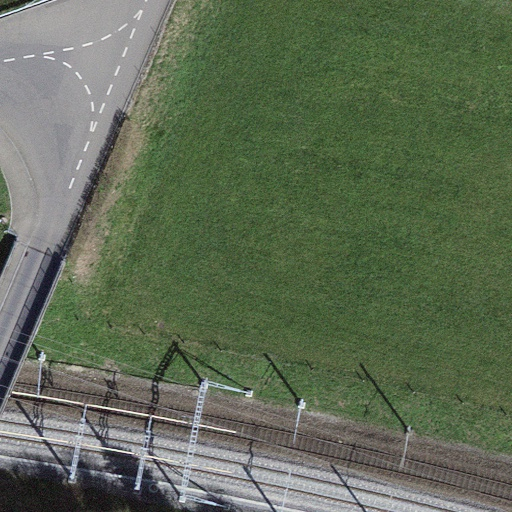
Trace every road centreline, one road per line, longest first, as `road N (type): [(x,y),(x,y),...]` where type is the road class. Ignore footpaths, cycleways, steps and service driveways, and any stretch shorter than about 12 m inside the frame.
road 1 (residential): [(122,58),(0,349)]
road 2 (residential): [(122,58),(0,58)]
